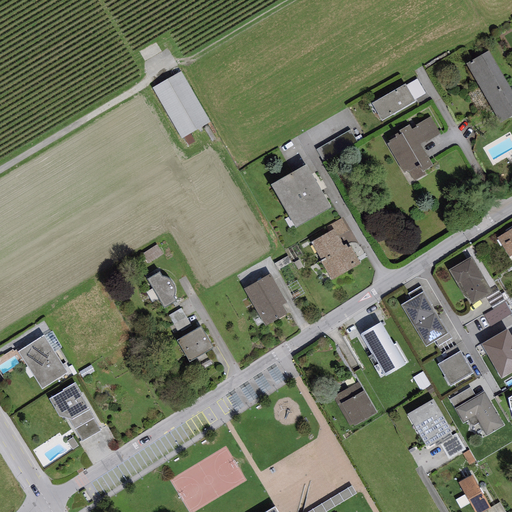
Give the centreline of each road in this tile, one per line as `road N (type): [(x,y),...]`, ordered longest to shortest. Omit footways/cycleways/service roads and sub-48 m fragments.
road 1 (residential): [(47,503),(511,203)]
road 2 (track): [(0,166),(174,60)]
road 3 (unknown): [(420,262),(496,389)]
